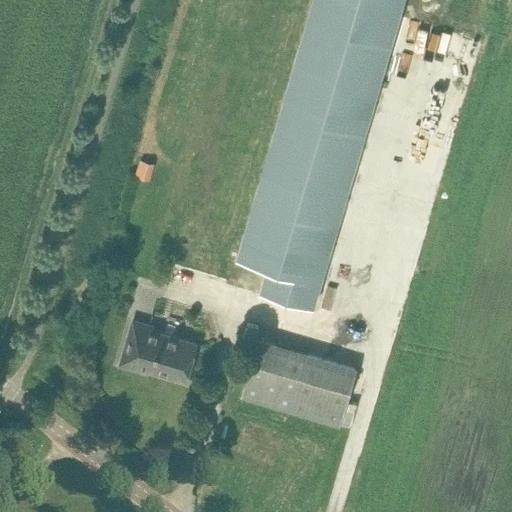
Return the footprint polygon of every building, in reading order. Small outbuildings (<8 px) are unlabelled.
[(317,0),(243,255),(273,263),(267,284),(320,300),(407,0),(317,0)] [(441,197),(511,214),(511,0),(492,0),(483,39),(458,32),(453,53),(474,59),(441,197)] [(450,78),(445,107),(461,109),(466,81),(450,78)] [(155,177),(159,160),(142,156),(138,174),(155,177)] [(424,212),(365,466),(490,495),(511,400),(511,236),(490,231),(491,228),(424,212)] [(147,371),(148,367),(187,378),(192,359),(198,339),(159,328),(160,327),(133,319),(120,363),(147,371)] [(356,367),(259,337),(241,395),(339,425),(356,367)]
